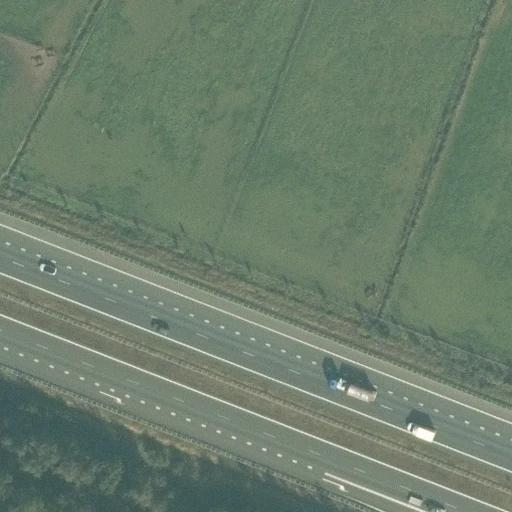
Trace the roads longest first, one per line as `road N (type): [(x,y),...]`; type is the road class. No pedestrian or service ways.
road 1 (motorway): [(511,456),(0,257)]
road 2 (motorway): [(0,332),(322,457)]
road 3 (motorway): [(322,457),(463,511)]
